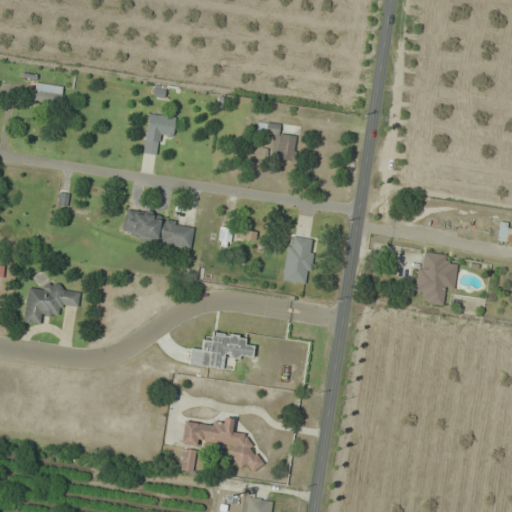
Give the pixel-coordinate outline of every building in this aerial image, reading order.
[(31,100),(62,104),(64,86),(33,83),(31,100)] [(159,155),(161,136),(172,137),(175,116),(148,113),(143,153),(159,155)] [(273,134),(271,158),(294,161),(297,135),(278,133),(280,123),(258,121),(257,133),(273,134)] [(190,250),(195,223),(127,209),(121,236),(190,250)] [(308,284),(314,239),(288,235),(282,281),(308,284)] [(454,289),(457,266),(448,265),(449,255),(420,251),(415,291),(423,292),(421,303),(442,305),(444,288),(454,289)] [(28,283),(23,322),(40,325),(42,315),(57,317),(59,305),(77,308),(80,291),(28,283)] [(188,365),(223,369),(225,356),(252,359),(254,346),(244,345),(245,335),(212,331),(211,339),(202,339),(201,349),(190,347),(188,365)] [(183,419),(181,441),(232,446),(230,465),(260,468),(261,455),(250,454),(251,436),(231,434),(233,424),(183,419)] [(193,453),(183,453),(181,470),(192,471),(193,453)] [(270,511),(272,501),(247,497),(244,511),(270,511)]
